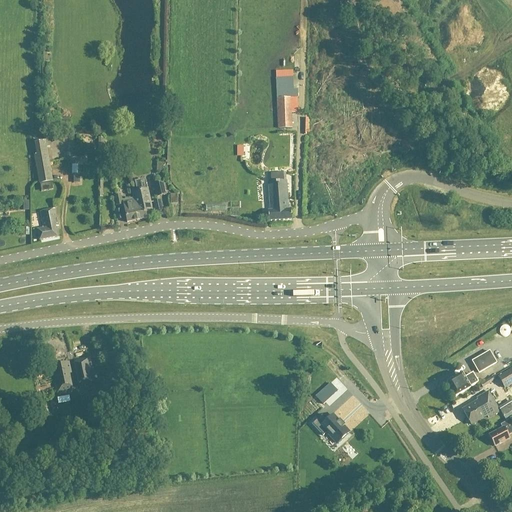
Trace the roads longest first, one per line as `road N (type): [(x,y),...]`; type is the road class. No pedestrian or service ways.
road 1 (unclassified): [(0,331),(217,319),(325,323),(385,336)]
road 2 (unclassified): [(0,263),(177,227),(260,236),(378,218)]
road 3 (primary): [(0,308),(145,291),(382,289)]
road 4 (primary): [(379,251),(180,261),(0,286)]
road 5 (track): [(304,0),(299,234)]
road 6 (tertiary): [(493,511),(406,408),(385,336)]
road 7 (unclassified): [(378,218),(389,189),(411,179),(511,204)]
road 8 (trunk): [(511,246),(379,251)]
road 9 (trunk): [(382,289),(511,281)]
